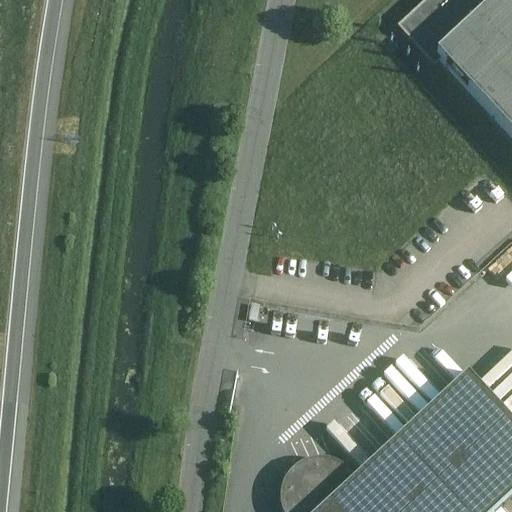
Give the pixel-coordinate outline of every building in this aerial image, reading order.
[(434,62),(437,60),(511,140),(511,0),(439,0),(405,31),(434,62)] [(511,261),(498,275),(511,289),(511,261)] [(299,468),(296,470),(289,477),(287,480),(285,483),(283,486),(282,489),(281,492),(280,496),(280,499),(280,503),(280,506),(280,510),(280,511),(499,511),(511,500),(511,426),(467,378),(355,482),(353,479),(350,476),(348,474),(345,471),(343,469),(340,467),(336,466),(333,465),(330,464),(326,463),(323,462),(319,462),(316,463),(312,463),(309,464),(306,465),(302,466),(299,468)] [(506,407),(511,401),(511,379),(495,395),(506,407)] [(391,391),(384,397),(404,418),(411,412),(391,391)]
